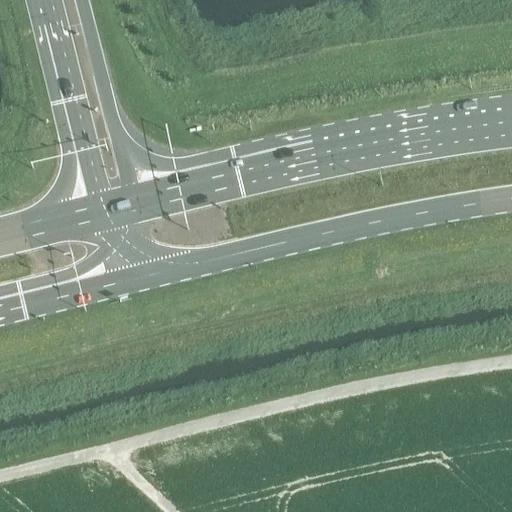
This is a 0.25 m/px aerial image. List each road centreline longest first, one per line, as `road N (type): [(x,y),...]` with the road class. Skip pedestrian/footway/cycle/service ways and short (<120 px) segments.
road 1 (track): [(511,360),(352,387),(0,475)]
road 2 (primary): [(511,128),(388,146),(132,205)]
road 3 (primary): [(135,277),(511,198)]
road 4 (track): [(511,242),(189,265)]
road 5 (secondary): [(47,0),(107,212)]
road 6 (secondary): [(132,205),(81,0)]
road 7 (primary): [(0,310),(135,277)]
